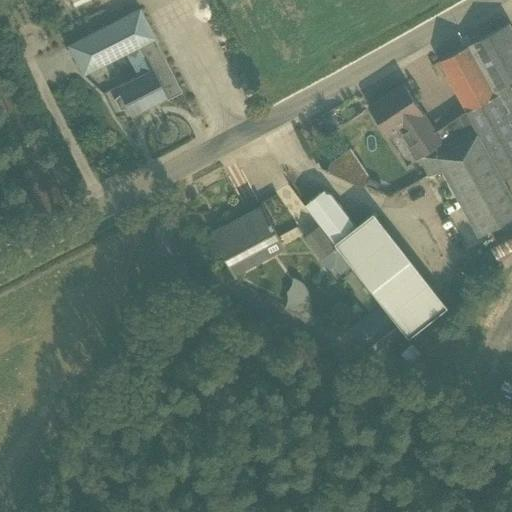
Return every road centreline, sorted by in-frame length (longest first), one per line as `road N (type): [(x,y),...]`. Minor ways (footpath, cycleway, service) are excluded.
road 1 (unclassified): [(0,261),(480,0)]
road 2 (track): [(178,168),(178,197),(15,511)]
